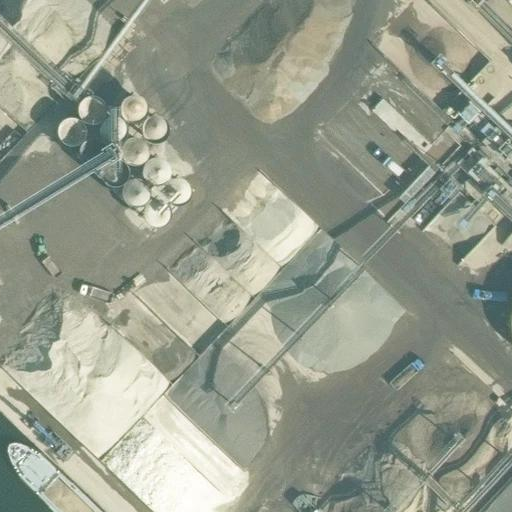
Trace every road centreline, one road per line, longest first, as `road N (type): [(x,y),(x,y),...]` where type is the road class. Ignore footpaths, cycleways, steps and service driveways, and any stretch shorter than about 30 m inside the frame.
road 1 (unknown): [(256,511),(441,310)]
road 2 (unknown): [(255,129),(184,219),(130,270),(96,278),(55,255)]
road 3 (unknown): [(255,129),(441,310)]
road 4 (unknown): [(127,511),(0,386)]
